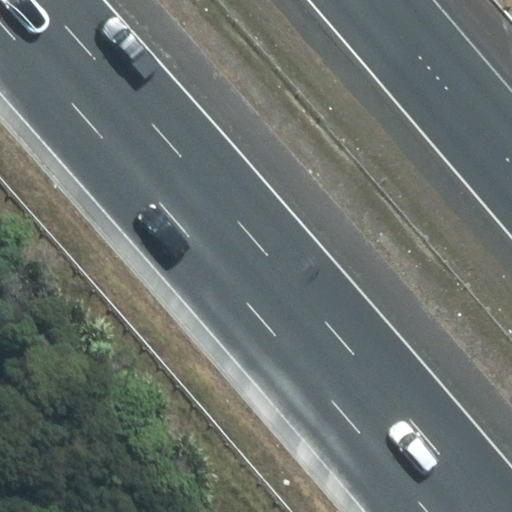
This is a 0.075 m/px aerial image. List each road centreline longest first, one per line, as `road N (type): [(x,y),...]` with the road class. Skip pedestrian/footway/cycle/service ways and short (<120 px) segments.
road 1 (motorway): [(485,511),(345,343),(33,0)]
road 2 (motorway): [(381,0),(511,159)]
